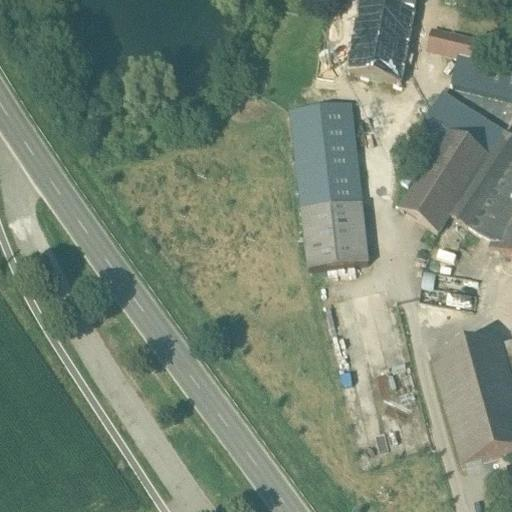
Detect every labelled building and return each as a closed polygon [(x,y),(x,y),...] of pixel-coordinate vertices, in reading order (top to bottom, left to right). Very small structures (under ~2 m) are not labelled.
[(417,0),(362,0),(347,77),(401,87),(417,0)] [(459,61),(453,88),(511,100),(511,70),(476,62),(480,41),(432,31),(427,54),(459,61)] [(450,135),(489,159),(503,137),(444,100),(430,122),(450,135)] [(291,115),(291,120),(309,274),(368,267),(350,108),(291,115)] [(450,135),(419,183),(400,212),(439,237),(489,159),(450,135)] [(511,228),(501,257),(511,261),(511,228)] [(442,307),(443,306),(452,308),(455,298),(423,291),(421,302),(442,307)] [(500,342),(432,361),(462,471),(511,456),(511,384),(502,348),(500,342)] [(511,345),(502,348),(511,384),(511,345)]
